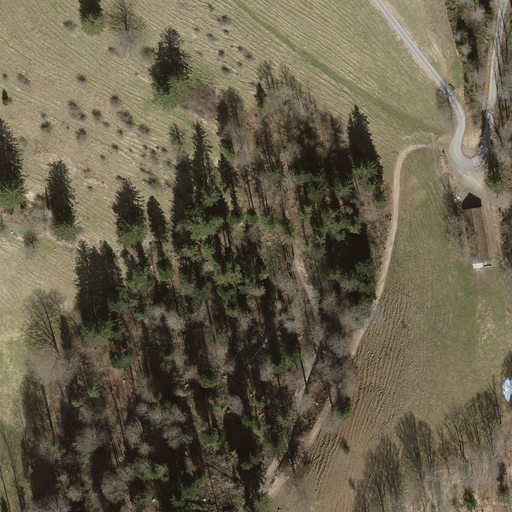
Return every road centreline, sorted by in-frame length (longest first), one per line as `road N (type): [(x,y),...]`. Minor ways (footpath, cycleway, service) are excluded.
road 1 (track): [(256,511),(317,429),(376,300),(399,158),(417,145),(455,144)]
road 2 (unclassified): [(505,0),(487,144),(475,165),(456,156),(456,103),(376,0)]
